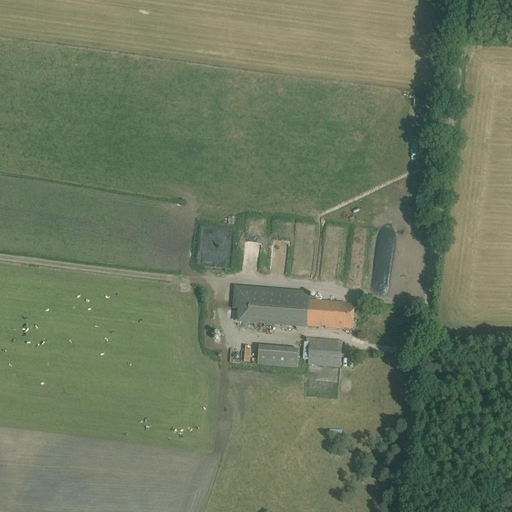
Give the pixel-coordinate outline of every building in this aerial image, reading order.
[(265,227),(265,219),(249,219),(249,226),(265,227)] [(359,286),(359,276),(350,276),(350,286),(359,286)] [(354,304),(317,302),(309,301),(310,294),(243,290),(233,289),(232,309),(238,309),(237,322),(247,323),(352,328),(354,304)] [(310,339),(310,343),(304,343),(303,360),(308,361),(308,364),(339,367),(341,341),(310,339)] [(272,358),(271,349),(259,350),(260,364),(284,362),(284,352),(278,353),(279,357),(272,358)] [(341,439),(341,430),(330,430),(329,439),(341,439)]
